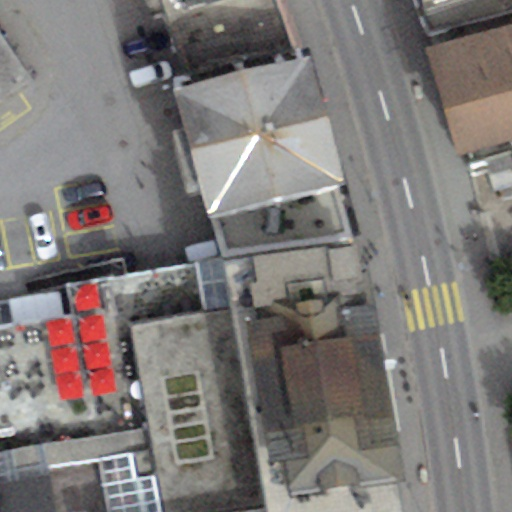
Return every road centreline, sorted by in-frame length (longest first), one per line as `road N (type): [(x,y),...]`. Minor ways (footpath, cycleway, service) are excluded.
road 1 (residential): [(203,511),(165,262),(85,0)]
road 2 (primary): [(463,511),(420,262),(346,0)]
